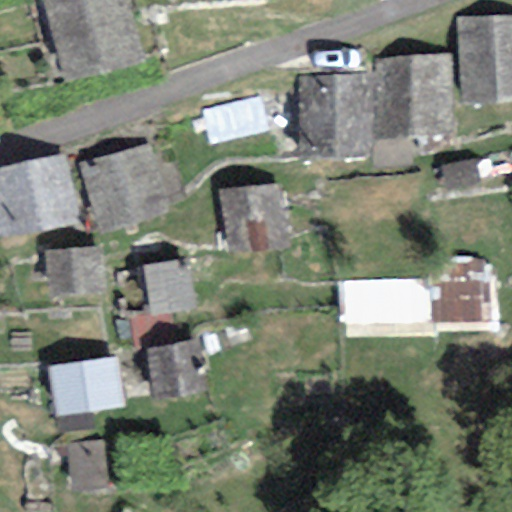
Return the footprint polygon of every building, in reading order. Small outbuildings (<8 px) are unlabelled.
[(128,0),(40,0),(61,76),(143,55),(128,0)] [(511,15),(460,19),(466,100),(511,96),(511,15)] [(369,74),(299,75),(300,156),(370,155),(369,133),(452,132),(450,52),(369,53),(369,74)] [(150,139),(78,163),(100,230),(172,207),(150,139)] [(58,150),(0,166),(0,228),(3,239),(78,217),(58,150)] [(278,182),(218,191),(228,253),(287,244),(278,182)] [(101,248),(46,250),(49,295),(103,292),(101,248)] [(188,257),(141,265),(149,311),(196,303),(188,257)] [(439,319),(482,319),(483,268),(440,267),(439,319)] [(341,274),(343,320),(436,316),(434,270),(341,274)] [(143,341),(207,331),(203,305),(139,315),(143,341)] [(198,337),(146,347),(156,398),(208,387),(198,337)] [(115,359),(50,369),(59,435),(97,430),(93,404),(121,400),(115,359)] [(100,443),(67,447),(71,492),(104,488),(100,443)] [(151,511),(139,498),(123,511),(151,511)]
